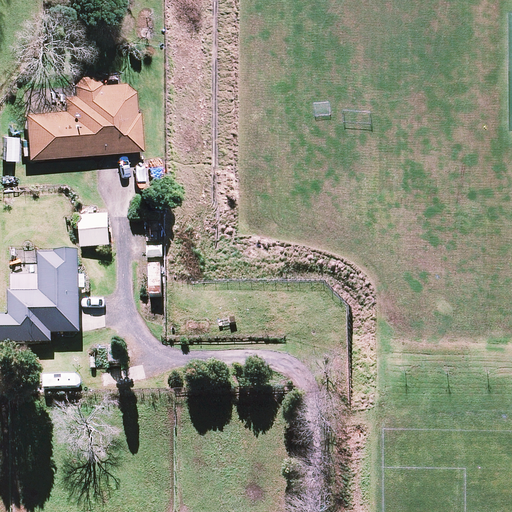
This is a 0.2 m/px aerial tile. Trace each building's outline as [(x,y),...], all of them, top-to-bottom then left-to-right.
[(27,162),(139,154),(136,111),(133,111),(132,96),(126,97),(126,85),(94,88),(93,75),(70,77),(72,100),(62,101),(63,117),(23,120),(27,162)] [(155,83),(136,82),(135,98),(154,99),(155,83)] [(16,142),(4,140),(1,161),(14,163),(16,142)] [(111,249),(110,219),(79,221),(80,250),(111,249)] [(165,246),(146,244),(145,257),(164,259),(165,246)] [(104,299),(79,299),(78,261),(39,261),(40,283),(11,283),(11,324),(0,324),(0,348),(50,348),(50,338),(79,337),(79,323),(104,323),(104,299)] [(148,296),(152,296),(151,305),(161,305),(161,296),(162,270),(149,269),(148,296)]
